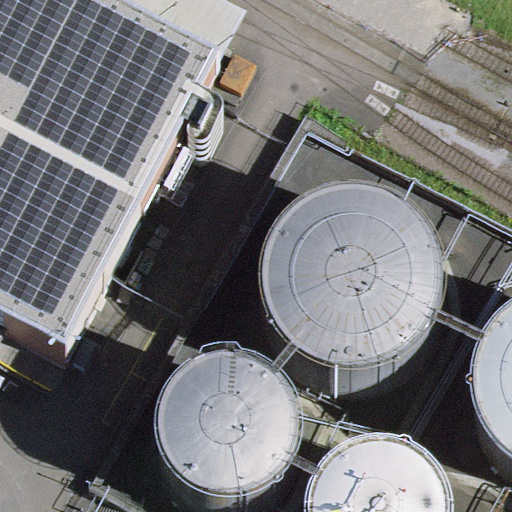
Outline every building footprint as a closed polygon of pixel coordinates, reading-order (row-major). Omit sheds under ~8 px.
[(215,76),(69,0),(0,0),(0,337),(61,370),(215,76)] [(430,262),(400,235),(370,225),(339,226),(309,238),(286,258),(271,285),(266,316),(272,347),(289,374),(310,391),(339,403),(370,403),(400,393),(421,377),(439,352),(447,321),(444,290),(430,262)] [(511,349),(484,381),(474,411),(476,443),(488,472),(509,495),(511,496),(511,349)] [(277,423),(262,409),(240,398),(216,396),(193,402),(173,416),(157,439),(152,463),(155,487),(167,508),(170,511),(273,511),(286,491),(291,468),(288,444),(277,423)] [(431,511),(412,494),(389,486),(365,485),(342,493),(323,508),(321,511),(431,511)]
